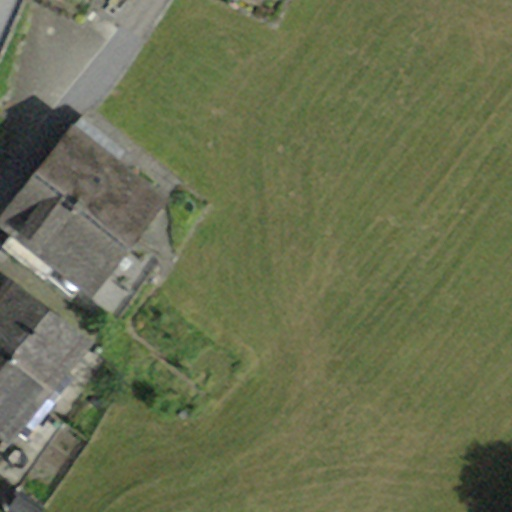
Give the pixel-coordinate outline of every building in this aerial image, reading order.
[(36,0),(81,19),(89,0),(36,0)] [(110,164),(122,151),(82,118),(37,170),(119,235),(148,198),(151,195),(110,164)] [(7,244),(72,295),(118,236),(119,235),(37,170),(5,211),(22,224),(7,244)] [(118,236),(131,246),(160,208),(148,198),(119,235),(118,236)] [(9,356),(42,384),(81,336),(12,285),(1,299),(0,298),(0,330),(17,345),(9,356)] [(35,424),(55,395),(42,384),(9,356),(17,345),(0,330),(0,419),(8,426),(20,412),(35,424)] [(13,511),(40,511),(43,509),(22,493),(10,510),(13,511)]
